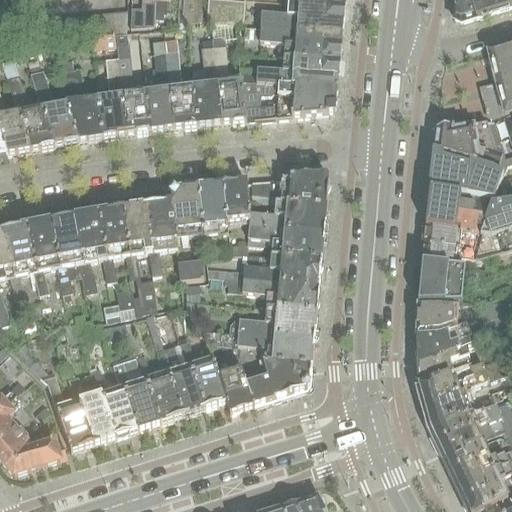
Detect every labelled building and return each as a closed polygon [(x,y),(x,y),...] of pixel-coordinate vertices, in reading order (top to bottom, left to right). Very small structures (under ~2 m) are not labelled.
[(153,24),(155,0),(141,0),(140,13),(131,13),(129,33),(153,32),(154,24),(153,24)] [(155,0),(153,24),(154,24),(163,25),(163,19),(166,19),(167,0),(155,0)] [(207,0),(178,0),(177,36),(206,32),(207,10),(207,0)] [(207,0),(207,10),(237,12),(238,1),(243,1),(243,0),(207,0)] [(288,0),(288,7),(345,11),(345,0),(246,0),(246,5),(255,5),(255,0),(288,0)] [(477,22),(469,0),(455,0),(453,21),(454,24),(460,27),(477,22)] [(469,0),(477,22),(496,16),(490,0),(469,0)] [(490,0),(496,16),(511,10),(511,4),(510,0),(490,0)] [(261,20),(261,33),(342,38),(345,11),(288,7),(287,22),(261,20)] [(124,16),(113,18),(116,40),(126,39),(124,16)] [(113,18),(103,19),(105,41),(116,40),(113,18)] [(103,19),(92,20),(94,42),(105,41),(103,19)] [(92,20),(81,21),(83,43),(94,42),(92,20)] [(243,28),(244,23),(208,20),(207,30),(243,28)] [(81,21),(70,22),(72,44),(83,43),(81,21)] [(70,22),(59,23),(62,45),(72,44),(70,22)] [(59,23),(49,24),(51,46),(62,45),(59,23)] [(49,24),(38,25),(40,47),(51,46),(49,24)] [(38,25),(27,26),(29,48),(40,47),(38,25)] [(19,49),(29,48),(27,26),(16,27),(19,49)] [(212,45),(219,130),(244,128),(240,86),(239,78),(227,80),(223,31),(211,33),(212,45)] [(340,65),(342,38),(261,33),(261,34),(245,33),(245,43),(260,44),(260,49),(284,51),(283,61),(340,65)] [(113,41),(92,43),(94,56),(114,54),(113,41)] [(164,45),(165,58),(171,135),(196,132),(192,82),(180,84),(176,44),(164,45)] [(164,45),(152,46),(153,59),(165,58),(164,45)] [(204,81),(192,82),(196,132),(219,130),(212,45),(200,46),(204,81)] [(511,48),(487,56),(495,87),(511,82),(511,48)] [(127,49),(114,51),(115,61),(124,141),(148,138),(144,98),(132,99),(129,62),(127,49)] [(159,136),(171,135),(165,58),(153,59),(157,97),(144,98),(148,138),(159,136)] [(108,102),(96,104),(101,145),(124,141),(115,61),(104,62),(105,65),(108,102)] [(337,93),(340,65),(283,61),(282,76),(240,73),(239,78),(240,86),(256,86),(256,87),(337,93)] [(6,83),(16,119),(29,158),(55,153),(41,114),(30,117),(18,80),(14,65),(2,68),(6,83)] [(76,149),(101,145),(96,104),(84,105),(79,73),(73,74),(71,65),(57,66),(59,75),(64,110),(76,149)] [(30,79),(41,114),(55,153),(76,149),(64,110),(53,113),(41,76),(30,79)] [(504,118),(511,115),(511,82),(495,87),(478,92),(487,124),(504,121),(504,118)] [(244,128),(276,124),(291,123),(330,121),(335,116),(337,93),(256,87),(256,86),(240,86),(244,128)] [(0,147),(5,163),(29,158),(16,119),(5,122),(0,107),(0,147)] [(435,137),(433,154),(498,173),(505,177),(507,171),(510,162),(504,163),(495,127),(488,128),(474,130),(454,133),(435,137)] [(429,194),(486,202),(495,203),(502,184),(505,177),(498,173),(433,154),(433,155),(434,155),(429,194)] [(276,206),(276,207),(326,213),(328,187),(323,181),(252,187),(253,204),(276,206)] [(511,183),(511,182),(502,184),(495,203),(494,206),(511,203),(511,183)] [(246,188),(223,190),(227,226),(250,223),(246,188)] [(227,226),(223,190),(198,193),(202,239),(224,236),(223,227),(227,226)] [(169,197),(170,208),(174,243),(202,239),(198,193),(169,197)] [(429,194),(425,230),(482,239),(476,264),(486,265),(485,267),(511,257),(511,203),(494,206),(495,203),(486,202),(429,194)] [(324,239),(326,213),(276,207),(275,221),(252,218),(250,231),(324,239)] [(170,208),(145,212),(150,258),(146,258),(150,285),(156,284),(155,279),(159,279),(157,256),(172,254),(171,243),(174,243),(170,208)] [(145,212),(122,214),(128,261),(125,261),(129,285),(136,284),(139,302),(132,304),(134,313),(135,322),(156,316),(152,286),(140,287),(136,260),(146,258),(150,258),(145,212)] [(98,218),(97,218),(105,264),(102,265),(107,288),(111,288),(117,297),(119,311),(120,315),(121,320),(122,325),(135,322),(134,313),(132,304),(131,295),(123,296),(117,286),(113,263),(125,261),(128,261),(122,214),(98,218)] [(105,264),(97,218),(73,223),(81,268),(77,269),(80,282),(84,300),(97,297),(90,267),(102,265),(105,264)] [(81,268),(73,223),(64,224),(60,223),(57,223),(55,223),(52,225),(50,227),(59,272),(55,273),(61,301),(63,300),(70,299),(73,298),(69,285),(80,282),(77,269),(81,268)] [(59,272),(50,227),(35,230),(26,232),(36,276),(31,278),(38,302),(47,300),(42,276),(55,273),(59,272)] [(482,239),(425,230),(422,267),(463,270),(464,265),(473,266),(476,264),(482,239)] [(270,248),(269,262),(321,265),(324,239),(250,231),(248,245),(247,252),(263,254),(264,247),(270,248)] [(2,237),(1,237),(13,281),(9,282),(19,321),(25,319),(22,305),(25,305),(25,302),(20,280),(31,278),(36,276),(26,232),(15,234),(12,232),(9,232),(7,233),(4,234),(2,237)] [(13,281),(1,237),(0,237),(0,331),(0,332),(9,330),(0,297),(0,284),(9,282),(13,281)] [(247,251),(233,251),(233,261),(247,261),(247,251)] [(229,285),(229,284),(318,294),(321,265),(269,262),(247,260),(247,267),(268,269),(267,275),(244,273),(244,276),(209,274),(208,283),(229,285)] [(454,309),(454,304),(455,290),(457,290),(458,278),(459,271),(422,268),(417,309),(451,310),(454,309)] [(265,302),(264,313),(316,319),(318,294),(229,284),(229,285),(228,298),(240,299),(265,302)] [(186,308),(200,307),(198,290),(185,291),(186,308)] [(417,309),(416,340),(437,339),(477,329),(472,306),(454,309),(451,310),(417,309)] [(190,322),(207,323),(208,309),(184,308),(190,322)] [(119,311),(103,314),(107,329),(111,328),(122,325),(121,320),(120,315),(119,311)] [(314,346),(316,319),(264,313),(262,328),(239,327),(238,339),(314,346)] [(156,320),(159,331),(172,328),(169,317),(156,320)] [(416,369),(416,370),(470,353),(511,339),(511,319),(501,322),(503,327),(492,329),(491,325),(477,329),(437,339),(416,340),(416,342),(416,348),(417,353),(417,357),(417,369),(416,369)] [(155,352),(163,379),(167,377),(181,421),(202,414),(188,371),(184,372),(177,348),(163,352),(153,320),(145,322),(155,352)] [(91,326),(64,332),(67,348),(102,341),(100,328),(92,330),(91,326)] [(144,384),(157,429),(181,421),(167,377),(163,379),(150,383),(143,361),(132,327),(102,336),(105,346),(127,340),(133,360),(140,386),(144,384)] [(235,353),(237,339),(218,337),(216,351),(220,351),(235,353)] [(235,362),(236,364),(258,366),(311,373),(314,346),(238,339),(236,352),(240,353),(237,362),(235,362)] [(202,414),(225,407),(210,364),(210,363),(193,369),(186,345),(177,348),(184,372),(188,371),(202,414)] [(220,351),(222,361),(235,362),(237,362),(240,353),(235,353),(220,351)] [(2,353),(0,355),(0,368),(9,360),(2,353)] [(449,384),(473,375),(469,361),(472,360),(470,353),(416,370),(416,372),(417,380),(417,385),(416,387),(417,394),(449,384)] [(109,367),(118,393),(122,392),(135,436),(157,429),(144,384),(140,386),(133,360),(109,367)] [(236,364),(235,362),(222,361),(210,364),(225,407),(230,420),(252,413),(241,378),(236,364)] [(511,389),(503,364),(473,375),(449,384),(417,394),(428,435),(479,415),(478,412),(503,405),(504,399),(511,396),(511,389)] [(241,378),(252,413),(271,408),(306,397),(310,391),(312,374),(311,374),(311,373),(258,366),(260,372),(241,378)] [(114,443),(135,436),(122,392),(118,393),(106,397),(99,374),(95,376),(94,372),(88,374),(96,401),(101,400),(114,443)] [(65,382),(73,408),(78,407),(91,451),(114,443),(101,400),(96,401),(83,405),(76,382),(73,383),(72,379),(65,382)] [(69,458),(91,451),(78,407),(73,408),(60,412),(59,408),(62,404),(54,381),(52,382),(42,385),(48,390),(69,458)] [(10,395),(17,401),(25,393),(18,386),(10,395)] [(40,392),(34,386),(29,390),(35,397),(40,392)] [(0,412),(13,401),(9,397),(3,402),(0,399),(0,412)] [(0,465),(13,481),(42,471),(36,456),(39,453),(39,449),(21,428),(22,428),(14,417),(15,416),(12,413),(19,408),(13,401),(0,412),(0,465)] [(511,410),(510,406),(479,415),(428,435),(429,437),(440,460),(447,457),(449,461),(478,445),(484,444),(504,437),(510,451),(511,450),(511,410)] [(50,418),(44,412),(35,420),(41,427),(50,418)] [(440,460),(455,493),(493,475),(511,465),(511,454),(490,462),(484,444),(478,445),(449,461),(447,457),(440,460)] [(36,456),(42,471),(65,464),(60,448),(55,449),(54,445),(39,449),(39,453),(36,456)] [(464,511),(488,511),(495,509),(506,503),(507,505),(511,502),(511,465),(493,475),(455,493),(464,511)] [(322,511),(317,501),(295,508),(283,511),(322,511)] [(511,511),(511,502),(507,505),(506,503),(495,509),(496,511),(511,511)]
